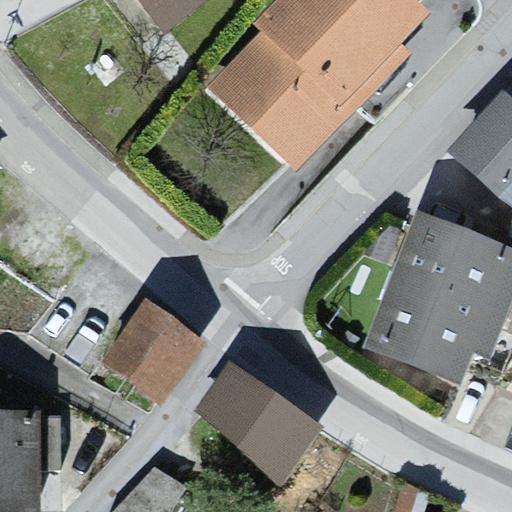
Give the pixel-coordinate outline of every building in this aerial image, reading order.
[(123,0),(164,49),(224,0),(123,0)] [(263,51),(212,104),(297,185),(412,65),(405,59),(433,29),(403,0),(293,0),(253,42),(263,51)] [(511,116),(505,110),(452,168),(500,212),(511,198),(511,116)] [(511,301),(511,265),(420,227),(367,360),(463,399),(511,301)] [(195,363),(140,321),(99,374),(154,416),(195,363)] [(232,382),(196,431),(281,494),(317,445),(232,382)] [(39,511),(38,426),(0,427),(0,511),(39,511)] [(122,511),(168,511),(189,482),(155,459),(120,510),(122,511)] [(403,484),(395,511),(449,511),(454,496),(403,484)]
